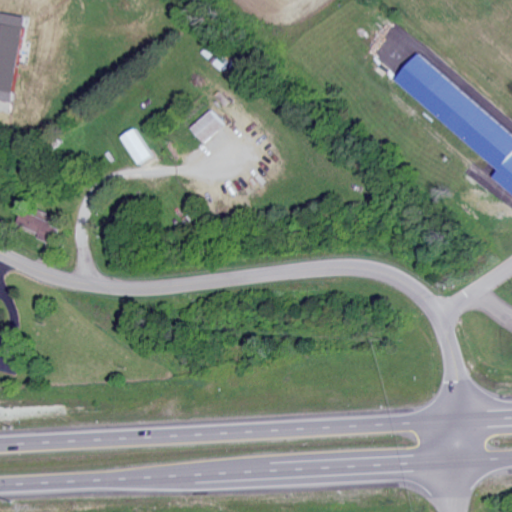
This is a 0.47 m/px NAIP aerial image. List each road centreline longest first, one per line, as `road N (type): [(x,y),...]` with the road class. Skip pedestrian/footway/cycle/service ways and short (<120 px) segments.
road 1 (residential): [(0,251),(118,286),(330,267),(397,277),(429,302),(449,335),(463,385),(463,450)]
road 2 (trunk): [(511,415),(0,442)]
road 3 (trunk): [(0,486),(511,460)]
